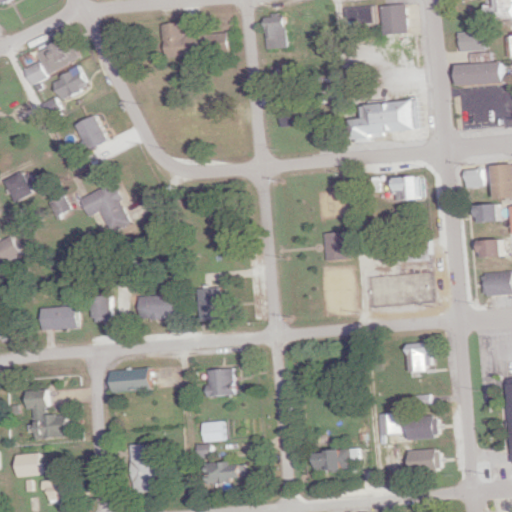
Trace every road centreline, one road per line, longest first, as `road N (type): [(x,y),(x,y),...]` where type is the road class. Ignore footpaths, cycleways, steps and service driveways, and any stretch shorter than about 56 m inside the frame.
road 1 (residential): [(76,0),(147,145),(175,170),(511,142)]
road 2 (residential): [(474,511),(428,0)]
road 3 (residential): [(290,511),(245,0)]
road 4 (residential): [(0,361),(511,319)]
road 5 (residential): [(511,490),(229,511)]
road 6 (residential): [(0,47),(81,9),(209,0)]
road 7 (residential): [(108,511),(98,351)]
